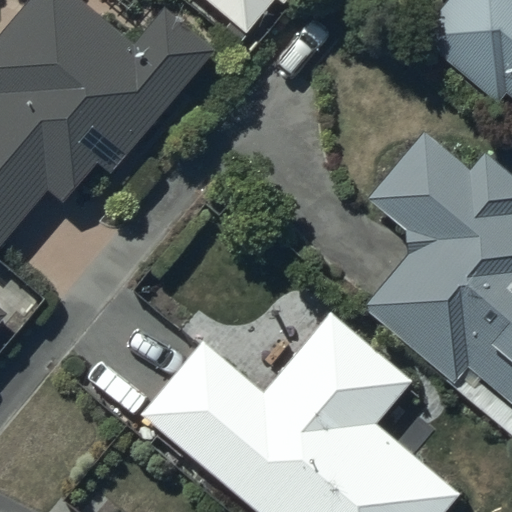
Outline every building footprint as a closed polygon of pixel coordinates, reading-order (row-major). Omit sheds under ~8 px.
[(0,85),(0,86),(0,240),(50,181),(65,193),(99,152),(112,163),(216,40),(168,0),(165,0),(134,38),(88,0),(23,0),(0,28),(0,85)] [(195,0),(249,47),(280,11),(287,17),(301,0),(195,0)] [(511,88),(511,0),(439,0),(417,26),(502,98),(510,87),(511,88)] [(473,163),(426,124),(371,189),(409,221),(410,245),(364,300),(458,378),(471,362),(511,395),(511,165),(488,145),(473,163)] [(413,373),(332,304),(266,383),(204,331),(142,405),(270,511),(438,511),(460,486),(377,416),(413,373)]
